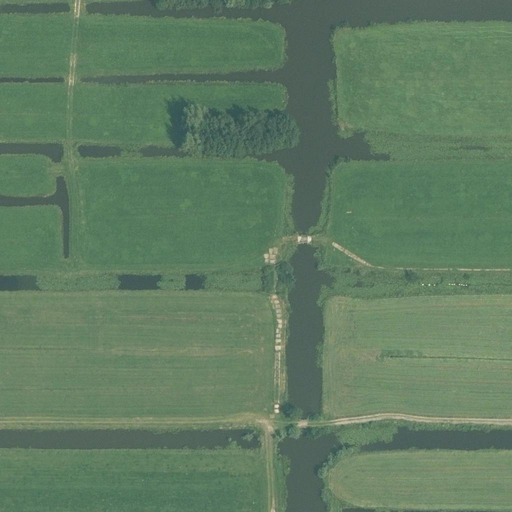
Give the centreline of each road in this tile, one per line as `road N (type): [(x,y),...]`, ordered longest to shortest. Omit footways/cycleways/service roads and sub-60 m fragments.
road 1 (track): [(511,269),(373,267),(332,244),(272,245),(276,416)]
road 2 (track): [(272,245),(224,266),(88,268),(76,251),(69,144)]
road 3 (track): [(511,423),(199,421)]
road 4 (track): [(77,0),(69,144),(56,133),(0,135)]
